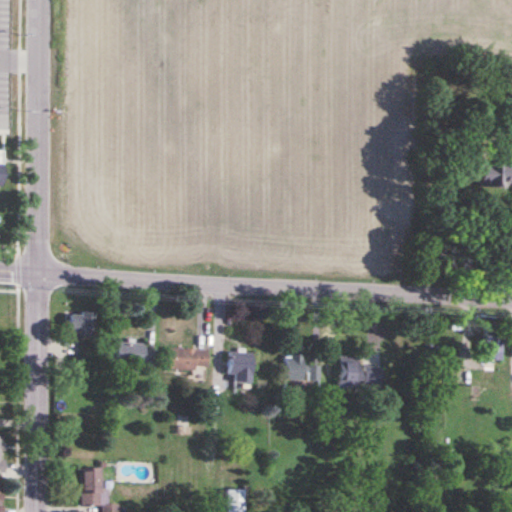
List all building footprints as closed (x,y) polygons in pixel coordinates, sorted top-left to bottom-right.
[(474,181),(475,167),(483,167),(483,160),(496,160),(496,154),(511,154),(511,173),(508,173),(507,186),(483,185),(483,181),(474,181)] [(63,327),(64,312),(91,313),(91,331),(81,331),(81,338),(63,338),(63,330),(63,327)] [(499,322),(498,358),(478,358),(478,321),(499,322)] [(141,349),(153,350),(152,367),(140,367),(110,365),(111,341),(141,343),(141,349)] [(203,350),(202,373),(162,371),(163,348),(203,350)] [(230,373),(222,373),(222,352),(230,352),(250,352),(250,388),(230,388),(230,373)] [(316,364),(316,381),(277,380),(278,356),(299,356),(299,364),(316,364)] [(332,365),(332,356),(349,356),(349,365),(376,365),(376,385),(332,385),(332,365)] [(178,415),(186,415),(186,426),(178,426),(178,415)] [(103,501),(114,502),(114,511),(96,511),(97,503),(77,503),(77,468),(97,468),(97,490),(104,490),(103,501)] [(219,468),(227,468),(227,476),(219,476),(219,468)] [(389,495),(389,503),(374,503),(374,495),(389,495)]
